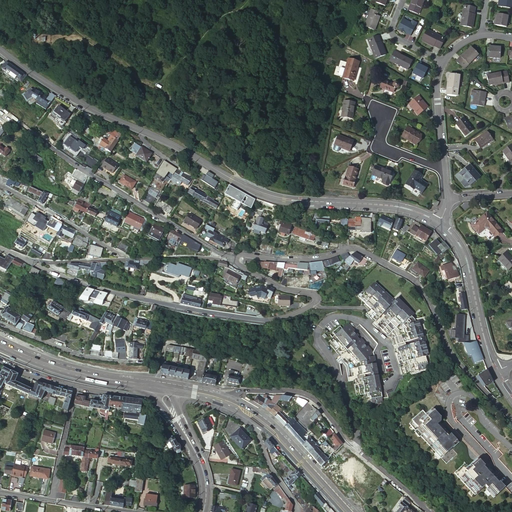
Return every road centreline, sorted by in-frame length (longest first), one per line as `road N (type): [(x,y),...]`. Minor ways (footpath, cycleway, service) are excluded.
road 1 (tertiary): [(0,49),(72,98),(266,194),(394,205),(438,222)]
road 2 (residential): [(237,261),(317,298),(277,320),(101,289),(29,261)]
road 3 (residential): [(511,419),(457,359),(430,300),(406,274),(354,247),(307,259),(245,252),(237,258)]
road 4 (residential): [(385,387),(396,370),(390,348),(371,328),(338,315),(320,325),(319,342),(347,391),(356,450)]
road 5 (residential): [(237,258),(39,137)]
road 6 (track): [(241,183),(162,87),(145,0)]
road 7 (tertiary): [(438,222),(466,257),(496,370)]
road 8 (residential): [(356,450),(302,394),(219,397)]
road 9 (residential): [(0,361),(96,391),(134,395),(150,384)]
road 10 (primary): [(150,384),(75,371),(0,342)]
road 11 (track): [(162,87),(142,81),(43,0)]
road 12 (residential): [(0,184),(128,258)]
road 13 (residential): [(0,323),(80,355),(137,362)]
road 14 (primary): [(347,511),(254,415)]
